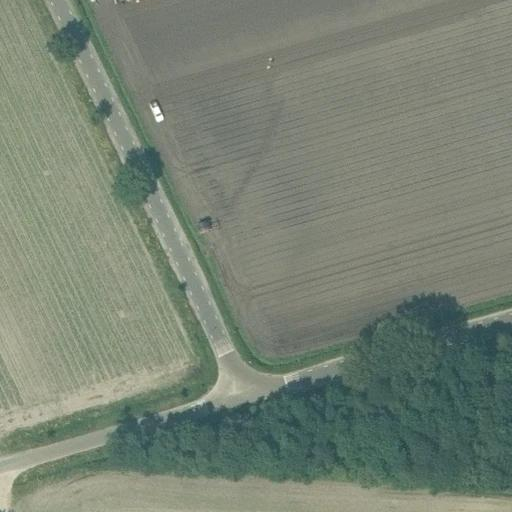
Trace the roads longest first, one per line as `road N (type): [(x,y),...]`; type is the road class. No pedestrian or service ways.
road 1 (unclassified): [(244,394),(55,0)]
road 2 (unclassified): [(244,394),(511,319)]
road 3 (unclassified): [(0,467),(244,394)]
